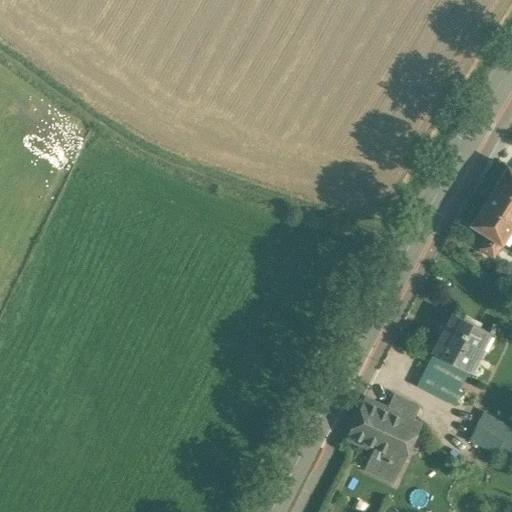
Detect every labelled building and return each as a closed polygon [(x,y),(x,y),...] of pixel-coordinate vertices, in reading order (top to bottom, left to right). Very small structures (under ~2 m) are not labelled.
[(511,168),(508,166),(495,186),(511,196),(511,168)] [(511,196),(495,186),(483,205),(511,223),(511,196)] [(511,227),(511,223),(483,205),(470,225),(486,235),(501,244),(501,245),(511,228),(511,227)] [(501,244),(486,235),(478,247),(493,256),(501,244)] [(488,331),(453,313),(432,353),(464,369),(468,371),(469,369),(464,366),(482,331),(488,333),(488,331)] [(494,334),(488,331),(488,333),(482,331),(464,366),(469,369),(468,371),(473,374),(494,334)] [(464,369),(432,353),(416,386),(454,405),(461,390),(456,387),(464,369)] [(394,394),(387,407),(413,419),(419,406),(394,394)] [(387,407),(365,396),(345,438),(373,451),(401,464),(421,423),(413,419),(387,407)] [(511,428),(483,411),(468,440),(511,460),(511,428)] [(401,464),(373,451),(364,469),(393,482),(401,464)]
